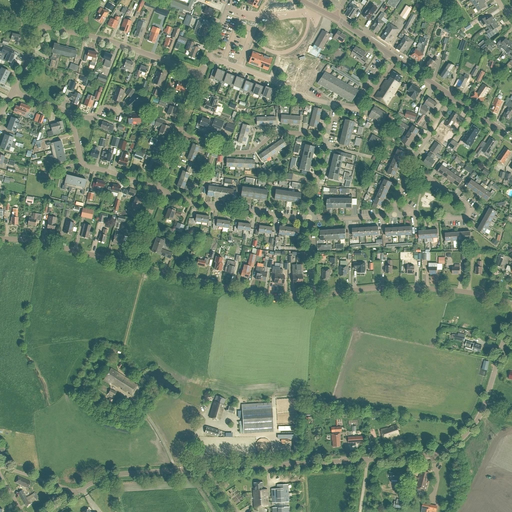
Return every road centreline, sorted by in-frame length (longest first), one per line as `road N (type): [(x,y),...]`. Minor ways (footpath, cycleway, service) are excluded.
road 1 (tertiary): [(74,493),(121,473),(366,459)]
road 2 (tertiary): [(366,459),(431,455),(458,440),(481,412),(511,320)]
road 3 (residential): [(511,303),(418,288),(314,296)]
road 4 (residential): [(314,296),(264,296),(131,264)]
road 5 (residential): [(201,73),(46,26)]
road 6 (residential): [(327,137),(274,133),(239,153),(180,132)]
road 7 (residential): [(308,218),(199,204),(159,190)]
road 8 (residential): [(208,57),(335,105)]
road 9 (residential): [(131,264),(0,239)]
road 10 (residential): [(159,190),(83,164),(70,115)]
